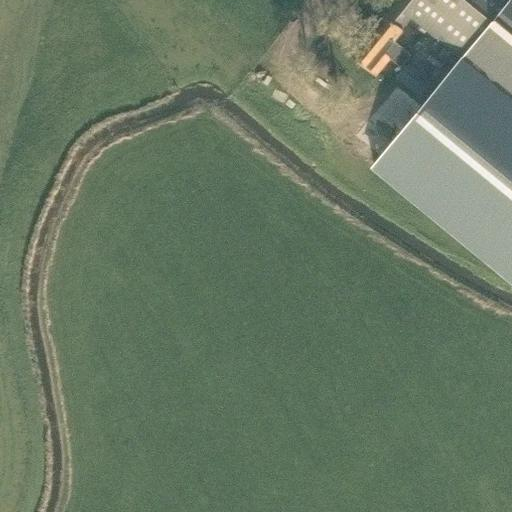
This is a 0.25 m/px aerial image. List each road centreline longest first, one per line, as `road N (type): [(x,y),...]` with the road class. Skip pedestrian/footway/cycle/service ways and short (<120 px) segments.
road 1 (track): [(0,359),(17,456),(2,511)]
road 2 (track): [(28,0),(0,119)]
